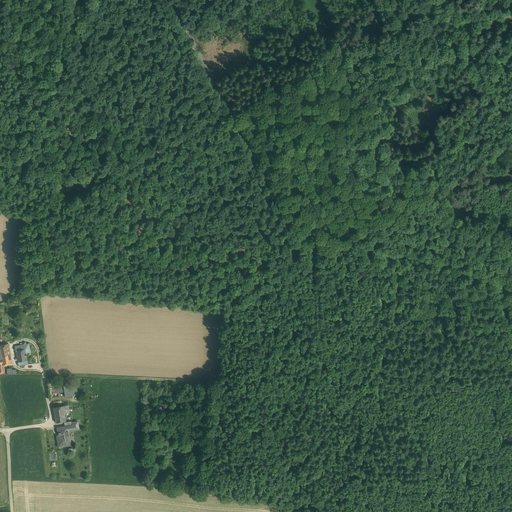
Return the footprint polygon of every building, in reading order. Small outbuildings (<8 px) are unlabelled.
[(8,344),(0,345),(0,357),(0,359),(2,365),(3,365),(12,363),(8,344)] [(29,344),(15,346),(19,366),(28,364),(27,357),(26,353),(30,352),(29,344)] [(63,387),(61,387),(61,388),(58,388),(59,392),(64,392),(65,397),(79,395),(77,384),(71,385),(63,387)] [(65,413),(63,406),(53,407),(56,423),(66,421),(65,413)] [(65,426),(57,428),(59,438),(57,438),(58,445),(71,443),(69,430),(79,428),(78,421),(73,422),(73,425),(72,425),(65,426)]
